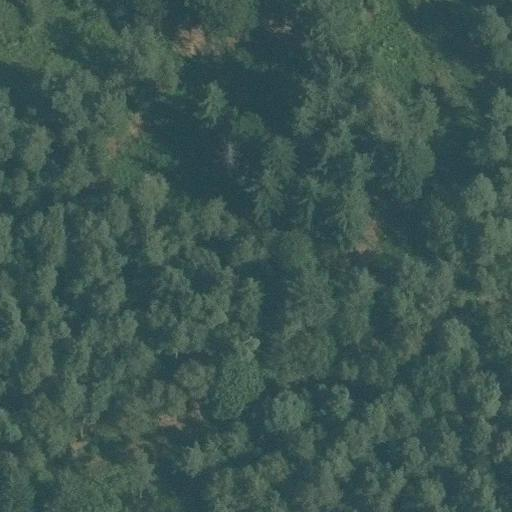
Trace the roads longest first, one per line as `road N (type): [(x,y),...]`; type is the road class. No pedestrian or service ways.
road 1 (track): [(511,291),(0,495)]
road 2 (track): [(0,404),(68,511)]
